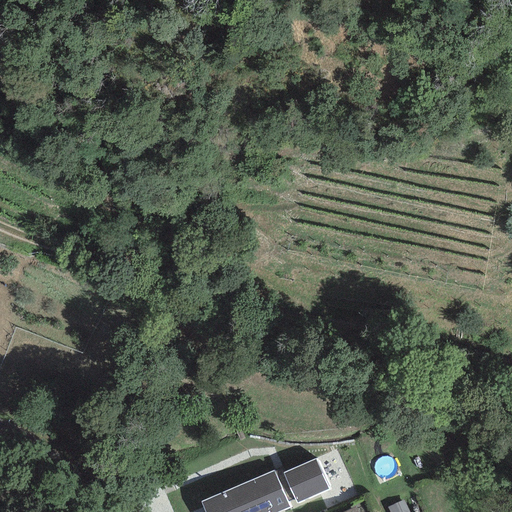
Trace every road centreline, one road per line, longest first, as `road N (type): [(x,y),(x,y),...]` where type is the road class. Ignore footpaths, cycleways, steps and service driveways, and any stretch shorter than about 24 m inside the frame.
road 1 (track): [(0,222),(226,300),(511,364)]
road 2 (unclassified): [(94,511),(58,469),(0,438)]
